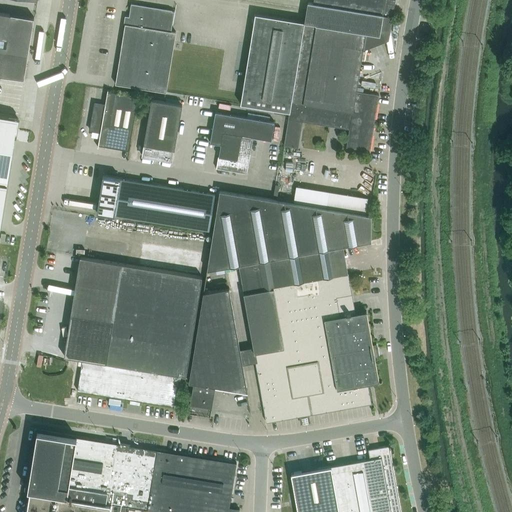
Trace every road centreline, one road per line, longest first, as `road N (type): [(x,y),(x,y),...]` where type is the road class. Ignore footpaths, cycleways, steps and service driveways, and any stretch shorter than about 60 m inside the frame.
road 1 (unclassified): [(406,420),(392,219),(416,0)]
road 2 (tertiary): [(2,403),(69,0)]
road 3 (unclassified): [(262,442),(2,403)]
road 4 (unclassified): [(262,442),(406,420)]
